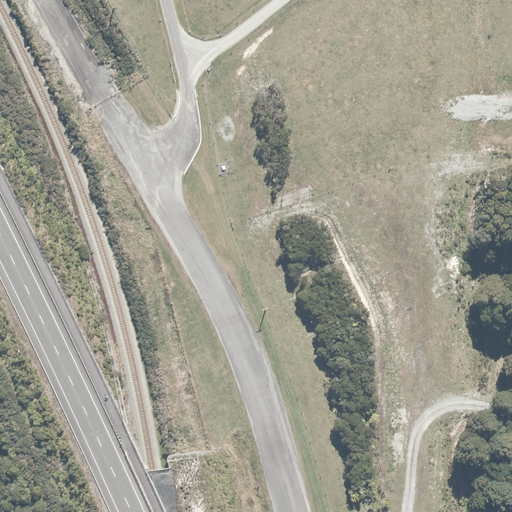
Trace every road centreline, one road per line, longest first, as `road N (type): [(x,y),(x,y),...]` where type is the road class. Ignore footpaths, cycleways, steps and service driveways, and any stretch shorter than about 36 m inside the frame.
road 1 (unclassified): [(289,511),(253,384),(227,325),(103,101)]
road 2 (primary): [(0,249),(128,511)]
